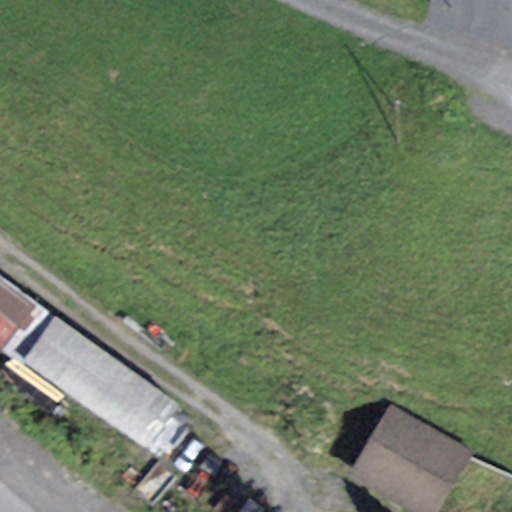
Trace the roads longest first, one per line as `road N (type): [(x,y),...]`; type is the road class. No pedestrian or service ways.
road 1 (track): [(0,262),(257,445)]
road 2 (track): [(303,0),(511,86)]
